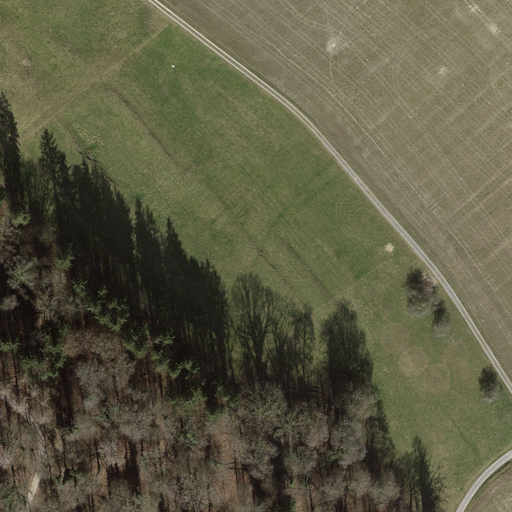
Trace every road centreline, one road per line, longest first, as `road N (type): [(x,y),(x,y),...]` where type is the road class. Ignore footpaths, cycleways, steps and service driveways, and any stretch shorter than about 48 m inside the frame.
road 1 (track): [(511,388),(449,292),(307,123),(148,0)]
road 2 (track): [(0,186),(240,384),(326,413),(413,511)]
road 3 (track): [(24,511),(41,439),(0,393)]
